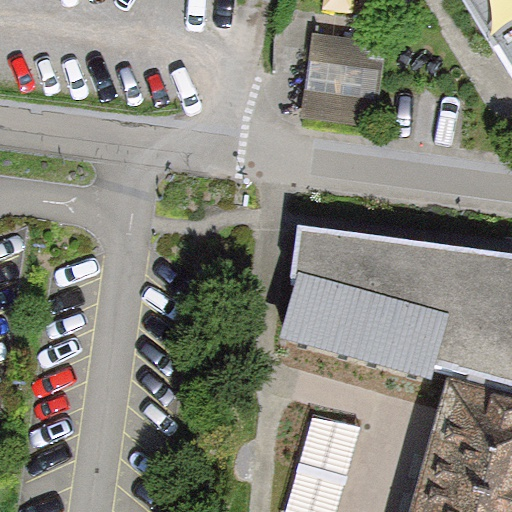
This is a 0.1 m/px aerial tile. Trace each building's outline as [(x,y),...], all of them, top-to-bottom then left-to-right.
[(511,0),(474,0),(511,63),(511,0)] [(387,54),(316,45),(305,127),(376,137),(387,54)] [(511,264),(302,239),(300,283),(279,346),(427,385),(433,365),(452,371),(511,389),(511,264)] [(511,511),(511,389),(452,371),(412,511),(511,511)] [(342,511),(363,435),(318,424),(294,511),(342,511)]
